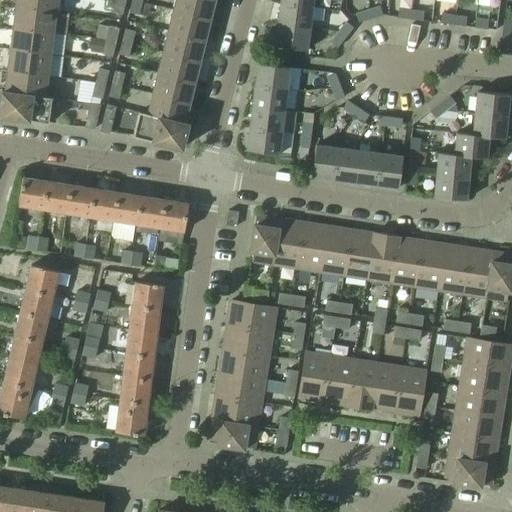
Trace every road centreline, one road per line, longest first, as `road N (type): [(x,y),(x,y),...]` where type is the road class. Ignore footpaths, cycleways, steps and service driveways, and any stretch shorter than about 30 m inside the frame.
road 1 (residential): [(210,178),(454,215),(488,210),(511,180)]
road 2 (residential): [(173,467),(210,178)]
road 3 (residential): [(8,146),(210,178)]
road 4 (residential): [(372,498),(173,467)]
road 5 (residential): [(210,178),(248,0)]
road 6 (residential): [(138,461),(0,439)]
